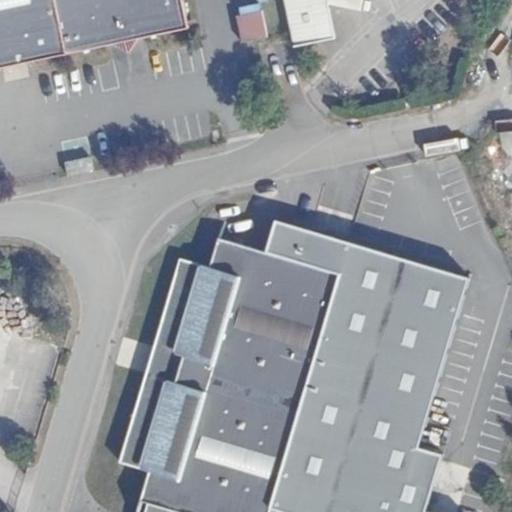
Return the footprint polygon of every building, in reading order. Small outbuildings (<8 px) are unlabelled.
[(0,0),(0,71),(110,48),(135,43),(189,31),(182,0),(0,0)] [(239,46),(264,40),(258,14),(233,20),(239,46)] [(135,43),(110,48),(125,58),(135,43)] [(76,166),(80,179),(104,174),(101,160),(76,166)] [(299,266),(346,280),(356,246),(310,230),(299,266)] [(275,511),(326,346),(346,280),(299,266),(223,242),(215,269),(184,261),(157,350),(164,352),(156,379),(150,377),(124,466),(153,475),(146,502),(154,506),(152,511),(275,511)] [(164,352),(157,350),(150,377),(156,379),(164,352)]
